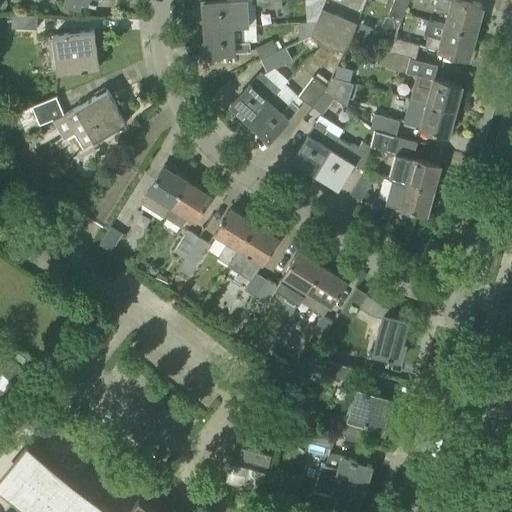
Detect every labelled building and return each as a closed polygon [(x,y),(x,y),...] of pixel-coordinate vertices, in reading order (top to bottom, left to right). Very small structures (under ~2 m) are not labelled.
[(227,0),(204,2),(205,28),(250,25),(247,0),(227,0)] [(252,0),(252,3),(269,9),(282,9),(281,0),(252,0)] [(401,22),(408,2),(402,0),(394,0),(388,16),(401,22)] [(483,7),(455,0),(435,0),(435,6),(449,9),(445,24),(476,33),(483,7)] [(317,21),(311,36),(323,45),(344,51),(357,24),(322,9),(317,21)] [(38,16),(13,15),(10,27),(37,29),(38,16)] [(317,21),(299,22),(299,42),(311,36),(317,21)] [(476,33),(445,24),(442,39),(428,35),(426,46),(469,58),(476,33)] [(250,26),(250,25),(205,28),(207,54),(250,52),(249,41),(244,41),(243,27),(250,26)] [(94,29),(52,36),(58,74),(100,68),(94,29)] [(358,39),(352,36),(347,46),(353,49),(359,46),(360,44),(360,41),(358,39)] [(417,58),(420,44),(395,37),(390,50),(412,56),(417,58)] [(256,49),(261,60),(278,52),(272,41),(256,49)] [(267,73),(292,61),(286,48),(278,52),(261,60),(267,73)] [(412,56),(390,50),(385,49),(380,65),(408,72),(412,56)] [(277,94),(280,90),(261,72),(231,103),(251,122),(277,94)] [(423,75),(417,73),(410,98),(456,110),(462,85),(423,75)] [(314,77),(299,97),(313,108),(325,91),(328,87),(314,77)] [(333,78),(328,87),(325,91),(333,97),(341,81),(333,78)] [(74,109),(74,110),(63,115),(55,97),(16,113),(25,132),(52,119),(63,139),(74,132),(83,147),(93,142),(126,122),(107,89),(74,109)] [(335,98),(333,97),(325,91),(313,108),(322,114),(335,98)] [(277,94),(251,122),(270,139),(300,108),(292,101),(289,104),(277,94)] [(456,110),(410,98),(403,123),(449,135),(456,110)] [(376,130),(396,135),(400,120),(374,114),(371,126),(376,130)] [(318,172),(339,139),(338,138),(338,137),(325,129),(327,127),(318,121),(294,158),(318,172)] [(398,154),(390,177),(394,178),(406,181),(434,189),(441,165),(414,157),(419,142),(390,135),(386,151),(398,154)] [(352,147),(339,139),(318,172),(339,185),(353,164),(365,171),(366,170),(372,148),(362,141),(359,147),(354,144),(352,147)] [(56,182),(66,172),(59,164),(48,174),(56,182)] [(163,217),(187,180),(163,165),(147,192),(140,203),(163,217)] [(366,170),(365,171),(351,194),(361,201),(378,173),(366,170)] [(409,214),(411,209),(427,214),(434,189),(406,181),(394,178),(387,202),(401,207),(400,211),(409,214)] [(211,195),(187,180),(163,217),(164,218),(164,217),(181,227),(187,217),(194,222),(211,195)] [(228,264),(254,223),(231,208),(214,235),(227,243),(218,258),(228,264)] [(278,238),(254,223),(228,264),(229,265),(229,266),(250,280),(244,290),(255,297),(266,279),(256,273),(278,238)] [(123,234),(111,226),(99,244),(111,252),(123,234)] [(184,259),(198,237),(187,230),(173,251),(184,259)] [(189,276),(210,244),(198,237),(184,259),(178,269),(189,276)] [(282,277),(277,286),(278,287),(277,289),(282,292),(299,303),(306,292),(323,266),(299,251),(282,277)] [(323,266),(306,292),(330,307),(346,281),(323,266)] [(159,273),(157,276),(166,282),(169,279),(159,273)] [(266,279),(255,297),(267,305),(277,289),(278,287),(277,286),(266,279)] [(356,288),(341,311),(352,319),(360,307),(372,315),(381,317),(372,351),(401,359),(405,344),(401,343),(409,319),(391,315),(393,310),(386,308),(367,296),(368,295),(356,288)] [(333,322),(324,315),(323,316),(322,315),(311,333),(322,340),(333,322)] [(313,336),(310,342),(317,347),(321,341),(313,336)] [(18,351),(10,361),(1,373),(13,382),(30,361),(18,351)] [(311,371),(322,374),(326,361),(314,358),(311,371)] [(351,368),(326,361),(322,374),(348,381),(351,368)] [(347,417),(349,418),(348,422),(338,420),(334,435),(360,442),(365,422),(382,427),(391,398),(355,388),(347,417)] [(335,436),(311,430),(308,442),(321,446),(332,448),(335,436)] [(159,511),(139,495),(124,511),(117,511),(56,461),(55,462),(27,439),(0,472),(0,485),(33,511),(159,511)] [(241,448),(239,459),(269,466),(271,455),(241,448)] [(340,456),(330,453),(327,465),(322,464),(315,491),(358,503),(362,492),(363,492),(371,465),(340,456)] [(266,473),(230,464),(224,483),(261,493),(266,473)]
